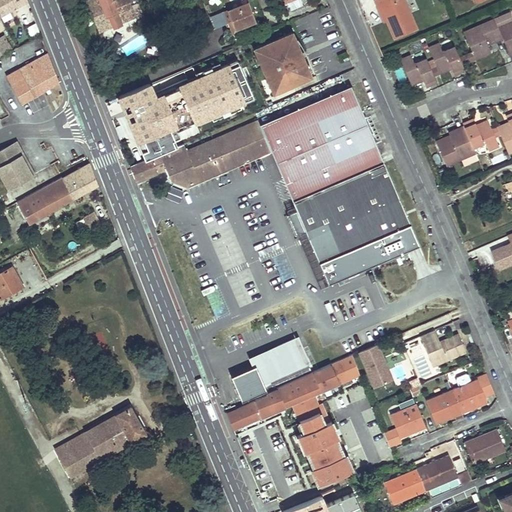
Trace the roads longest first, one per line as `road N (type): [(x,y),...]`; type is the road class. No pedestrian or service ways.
road 1 (secondary): [(98,130),(247,511)]
road 2 (residential): [(398,116),(511,389)]
road 3 (residential): [(346,0),(398,116)]
